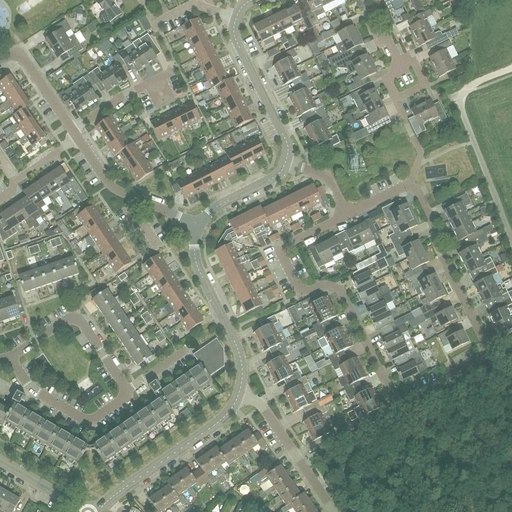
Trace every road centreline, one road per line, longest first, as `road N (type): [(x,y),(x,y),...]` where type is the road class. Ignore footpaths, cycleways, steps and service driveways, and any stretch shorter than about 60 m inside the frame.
road 1 (residential): [(346,213),(290,243),(283,258),(302,290),(339,290),(393,397),(408,401),(487,352),(435,227),(409,187)]
road 2 (tertiary): [(91,511),(223,418),(238,396)]
road 3 (tertiary): [(238,396),(242,362),(196,263),(199,225)]
road 4 (residential): [(127,390),(75,319),(10,357)]
road 5 (tertiary): [(285,162),(287,144),(237,43),(236,18)]
road 6 (unclassified): [(511,239),(461,93)]
road 7 (residential): [(334,511),(259,403),(238,396)]
road 8 (residential): [(127,390),(95,419),(81,418),(30,388),(10,357)]
